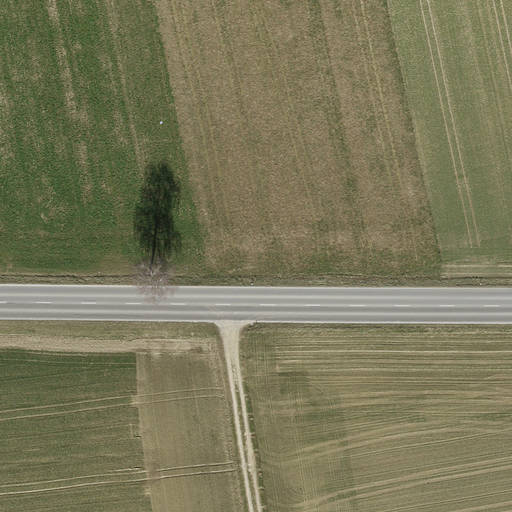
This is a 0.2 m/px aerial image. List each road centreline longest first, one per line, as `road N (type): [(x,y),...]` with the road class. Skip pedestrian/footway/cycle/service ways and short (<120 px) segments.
road 1 (primary): [(0,302),(511,305)]
road 2 (track): [(258,511),(225,304)]
